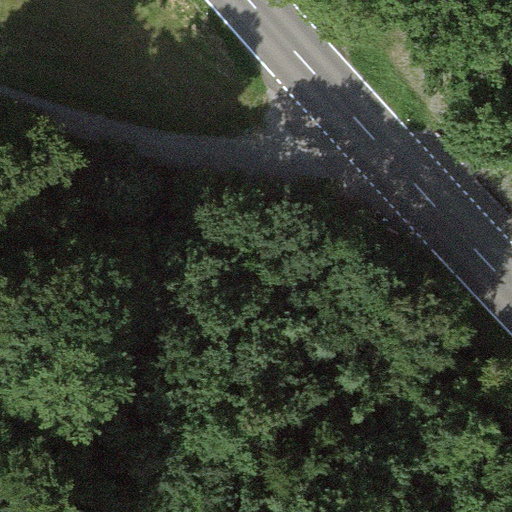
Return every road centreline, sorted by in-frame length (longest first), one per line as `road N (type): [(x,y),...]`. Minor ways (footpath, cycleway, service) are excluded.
road 1 (track): [(0,101),(240,172),(327,178),(396,161)]
road 2 (primary): [(254,0),(511,285)]
